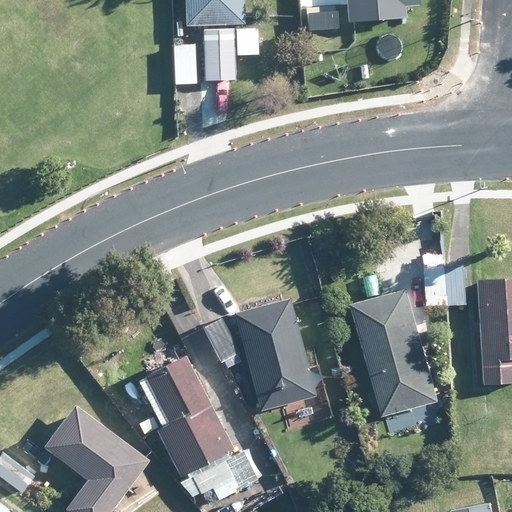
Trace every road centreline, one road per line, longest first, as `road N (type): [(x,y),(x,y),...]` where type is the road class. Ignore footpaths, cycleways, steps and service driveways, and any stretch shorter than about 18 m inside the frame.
road 1 (residential): [(0,307),(36,279),(162,214),(259,177),(376,154),(499,143)]
road 2 (residential): [(510,0),(499,143)]
